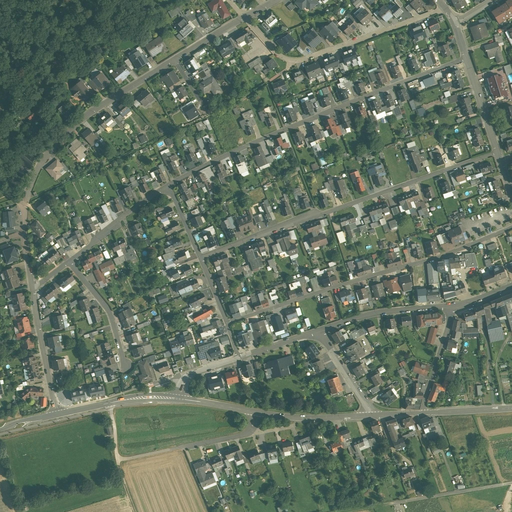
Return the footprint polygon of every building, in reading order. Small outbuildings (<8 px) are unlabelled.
[(230,15),(220,0),(215,0),(208,5),(212,11),(217,9),(223,19),(230,15)] [(298,0),(296,3),(302,10),(307,5),(311,9),(316,5),(312,0),(311,0),(298,0)] [(361,0),(357,0),(353,4),(357,9),(363,3),(361,0)] [(408,0),(411,3),(410,4),(414,9),(416,11),(420,8),(420,9),(424,5),(422,3),(422,2),(420,0),(408,0)] [(452,0),(453,0),(452,1),(457,9),(461,7),(461,8),(462,8),(464,8),(464,7),(463,6),(466,5),(463,0),(452,0)] [(414,9),(410,4),(405,8),(410,13),(414,9)] [(511,12),(506,4),(500,7),(498,6),(498,8),(498,9),(492,12),(492,13),(499,23),(511,15),(511,12)] [(389,11),(396,18),(402,13),(396,5),(389,11)] [(178,6),(168,12),(171,17),(181,12),(178,6)] [(393,15),(385,6),(380,10),(382,11),(378,14),(383,19),(385,22),(393,15)] [(365,10),(356,18),(363,26),(373,18),(365,10)] [(206,13),(198,18),(205,29),(213,24),(206,13)] [(274,19),(269,13),(262,19),(264,22),(267,26),(274,19)] [(355,21),(349,14),(347,16),(349,19),(352,23),(355,21)] [(187,23),(184,19),(183,19),(177,25),(181,28),(179,31),(184,37),(193,29),(187,23)] [(352,23),(349,19),(345,23),(352,32),(357,28),(352,23)] [(436,20),(428,23),(429,27),(431,31),(439,28),(436,20)] [(270,29),(264,22),(262,24),(268,31),(270,29)] [(333,23),(329,26),(336,33),(339,30),(336,26),(333,23)] [(352,32),(345,23),(340,27),(344,30),(348,35),(352,32)] [(479,25),(471,27),(474,35),(473,35),(475,41),(488,37),(484,24),(483,23),(479,25)] [(340,27),(338,24),(336,26),(339,30),(341,32),(344,30),(340,27)] [(329,26),(326,28),(321,31),(321,32),(325,36),(329,41),(330,41),(332,39),(332,38),(331,38),(333,37),(334,37),(337,35),(337,34),(336,33),(329,26)] [(416,41),(426,38),(423,31),(422,26),(411,30),(412,31),(414,37),(416,41)] [(245,29),(240,32),(234,36),(237,41),(239,44),(245,40),(247,43),(251,41),(245,29)] [(313,32),(309,36),(317,45),(322,42),(313,32)] [(277,42),(287,53),(290,50),(291,51),(294,49),(293,48),(297,44),(289,35),(285,38),(277,42)] [(313,49),(317,45),(309,36),(304,39),(307,42),(313,49)] [(501,36),(494,38),(496,43),(497,42),(498,44),(503,43),(501,36)] [(156,42),(147,48),(150,54),(151,53),(153,56),(157,54),(156,52),(161,49),(163,53),(167,51),(166,48),(160,38),(155,40),(156,42)] [(229,42),(218,48),(222,55),(233,48),(231,44),(229,42)] [(496,43),(484,47),(486,52),(486,51),(489,59),(495,56),(497,64),(503,62),(500,52),(500,51),(499,47),(498,44),(497,42),(496,43)] [(446,45),(440,48),(441,51),(443,58),(450,56),(447,49),(446,45)] [(192,54),(194,57),(205,53),(203,49),(192,54)] [(353,50),(348,52),(352,63),(358,61),(356,58),(353,50)] [(138,52),(130,57),(137,69),(146,64),(140,55),(138,52)] [(348,52),(342,54),(345,62),(346,65),(352,63),(348,52)] [(430,53),(424,55),(428,66),(434,63),(430,53)] [(335,56),(329,59),(334,70),(340,67),(339,65),(335,56)] [(259,63),(262,62),(259,57),(248,64),(250,69),(253,67),(259,63)] [(199,69),(192,59),(185,64),(191,74),(196,72),(199,69)] [(273,59),(264,65),(266,68),(268,66),(269,68),(271,71),(277,66),(273,59)] [(329,59),(324,61),(326,67),(328,72),(334,70),(329,59)] [(412,60),(408,62),(412,72),(419,69),(415,59),(412,60)] [(263,70),(259,63),(253,67),(257,73),(263,70)] [(320,70),(317,63),(313,64),(314,65),(311,66),(316,77),(322,75),(320,70)] [(132,70),(126,64),(123,67),(126,70),(129,73),(132,70)] [(206,65),(199,69),(196,72),(197,74),(203,70),(207,68),(206,65)] [(316,77),(311,66),(309,67),(309,66),(305,67),(308,75),(310,79),(316,77)] [(397,66),(390,69),(394,79),(401,76),(397,66)] [(119,68),(115,71),(116,72),(112,75),(118,83),(121,81),(122,82),(125,79),(124,78),(129,74),(129,73),(126,70),(123,67),(120,69),(119,68)] [(203,70),(197,74),(201,80),(203,78),(207,76),(203,70)] [(377,70),(369,73),(370,76),(372,82),(377,80),(375,75),(381,72),(380,70),(377,71),(377,70)] [(458,70),(450,73),(452,78),(453,81),(461,78),(458,70)] [(173,71),(162,78),(169,88),(179,82),(180,82),(173,71)] [(300,71),(293,74),(296,83),(301,81),(300,80),(303,79),(300,72),(300,71)] [(381,72),(375,75),(377,80),(379,85),(385,83),(381,72)] [(101,73),(91,81),(94,84),(93,84),(96,88),(97,87),(100,91),(106,87),(105,85),(108,82),(101,73)] [(497,75),(491,77),(491,78),(488,79),(490,86),(489,87),(489,88),(491,94),(493,94),(495,102),(498,101),(499,102),(505,100),(504,97),(508,96),(506,90),(505,91),(502,80),(503,80),(502,76),(498,77),(497,75)] [(205,81),(199,85),(203,93),(212,88),(217,95),(222,92),(213,77),(208,79),(205,81)] [(433,77),(423,81),(425,87),(435,83),(433,77)] [(461,78),(453,81),(454,85),(456,89),(464,86),(461,78)] [(90,79),(87,81),(87,82),(94,90),(96,88),(93,84),(94,84),(91,81),(90,79)] [(284,81),(273,86),(276,93),(279,92),(280,94),(284,92),(283,90),(286,89),(284,82),(284,81)] [(81,82),(73,88),(75,91),(72,93),(76,98),(79,95),(84,101),(88,98),(87,98),(91,94),(83,85),(81,82)] [(179,82),(169,88),(170,91),(175,88),(181,84),(179,82)] [(363,82),(355,86),(358,94),(365,91),(364,87),(365,87),(363,82)] [(177,90),(175,91),(175,92),(181,100),(188,95),(182,87),(177,90)] [(345,87),(336,91),(340,101),(348,98),(346,94),(348,94),(346,89),(345,87)] [(404,89),(398,92),(401,100),(402,102),(408,100),(407,96),(404,89)] [(147,90),(145,92),(142,92),(142,95),(141,96),(140,96),(137,98),(138,99),(142,103),(143,105),(146,103),(149,103),(154,99),(150,95),(151,93),(149,93),(147,90)] [(390,95),(383,97),(387,106),(387,108),(394,105),(390,95)] [(326,97),(320,100),(323,108),(330,105),(329,102),(330,101),(328,96),(326,97)] [(468,98),(459,101),(462,109),(470,106),(468,98)] [(138,99),(132,103),(136,108),(142,103),(138,99)] [(417,99),(413,100),(415,107),(422,104),(420,99),(417,100),(417,99)] [(377,100),(369,103),(372,109),(374,114),(377,113),(377,114),(382,112),(380,109),(382,108),(380,103),(378,104),(377,100)] [(58,102),(51,108),(55,112),(58,110),(62,106),(58,102)] [(130,111),(124,103),(117,108),(121,114),(123,116),(130,111)] [(188,107),(183,110),(184,110),(189,118),(194,115),(195,117),(199,114),(193,104),(188,107)] [(311,104),(302,107),(306,115),(313,113),(311,109),(312,108),(311,104)] [(66,111),(62,106),(58,110),(63,115),(66,111)] [(362,106),(355,109),(358,117),(367,114),(365,110),(364,110),(362,106)] [(395,108),(393,109),(397,120),(403,118),(402,115),(399,106),(395,108)] [(470,106),(462,109),(465,117),(473,115),(470,106)] [(36,107),(27,115),(32,120),(34,118),(36,120),(39,117),(38,115),(40,113),(36,107)] [(292,109),(288,111),(288,113),(285,114),(288,122),(295,120),(294,116),(295,115),(295,114),(292,109)] [(372,109),(367,111),(372,122),(377,120),(374,114),(372,109)] [(245,120),(246,123),(249,121),(248,119),(253,117),(254,116),(252,110),(242,114),(244,120),(245,120)] [(264,110),(259,113),(263,122),(265,121),(265,120),(268,119),(266,114),(264,110)] [(108,113),(98,121),(101,124),(105,129),(105,128),(110,124),(113,127),(116,124),(117,124),(114,121),(108,113)] [(348,117),(346,113),(339,116),(342,124),(344,129),(353,125),(349,116),(348,117)] [(121,114),(116,118),(117,118),(120,122),(125,118),(123,116),(121,114)] [(268,119),(265,120),(265,121),(268,128),(275,125),(272,118),(271,118),(268,119)] [(331,119),(324,122),(327,130),(334,127),(336,127),(334,122),(333,123),(331,119)] [(245,129),(251,126),(249,121),(246,123),(245,120),(244,120),(240,122),(243,130),(245,129)] [(195,125),(199,132),(204,129),(201,122),(195,125)] [(317,129),(316,125),(308,128),(312,136),(314,141),(322,138),(319,128),(317,129)] [(251,126),(245,129),(248,136),(255,133),(251,126)] [(334,127),(327,130),(330,136),(337,133),(334,127)] [(478,128),(469,131),(471,135),(472,139),(480,136),(478,128)] [(89,129),(82,135),(88,141),(91,145),(98,140),(98,139),(95,136),(94,135),(94,134),(93,133),(93,134),(89,129)] [(300,132),(293,135),(296,143),(301,141),(304,140),(305,139),(303,135),(301,136),(300,132)] [(480,136),(472,139),(475,148),(483,145),(480,136)] [(212,144),(214,143),(212,138),(203,142),(201,138),(197,141),(201,149),(205,147),(212,144)] [(280,138),(273,141),(277,148),(279,146),(283,145),(283,144),(280,138)] [(77,139),(71,144),(73,146),(70,149),(71,151),(69,153),(71,156),(74,153),(76,157),(77,156),(77,157),(78,156),(81,159),(86,156),(83,152),(86,150),(77,139)] [(212,144),(205,147),(206,149),(209,154),(215,151),(212,144)] [(260,146),(254,149),(257,156),(263,153),(260,146)] [(416,146),(406,149),(408,155),(407,155),(411,166),(412,166),(415,172),(421,170),(419,163),(418,163),(416,155),(419,154),(416,146)] [(193,147),(184,151),(186,156),(193,153),(195,152),(193,147)] [(26,149),(22,154),(32,162),(36,157),(30,152),(27,150),(26,149)] [(278,153),(276,149),(270,151),(273,160),(275,159),(275,156),(278,155),(278,153)] [(438,149),(429,153),(431,160),(434,158),(433,156),(440,154),(438,149)] [(457,150),(449,153),(452,161),(460,158),(457,150)] [(193,153),(186,156),(189,163),(196,160),(193,153)] [(257,156),(255,157),(259,167),(265,165),(264,164),(268,162),(266,158),(265,158),(263,153),(257,156)] [(20,161),(28,168),(33,163),(32,162),(22,154),(18,159),(20,161)] [(161,156),(166,165),(173,162),(171,157),(168,158),(166,154),(161,156)] [(440,154),(433,156),(434,158),(437,166),(444,164),(440,154)] [(241,155),(234,158),(237,165),(244,162),(241,155)] [(57,161),(47,169),(52,176),(53,176),(56,179),(61,175),(58,172),(63,168),(63,167),(60,164),(57,161)] [(170,164),(167,165),(170,172),(177,169),(174,162),(173,162),(170,164)] [(237,165),(236,166),(240,174),(248,171),(244,162),(237,165)] [(312,171),(318,168),(316,162),(310,165),(312,171)] [(490,163),(479,167),(480,171),(481,173),(492,170),(490,163)] [(225,171),(221,164),(215,167),(217,171),(218,174),(221,173),(224,171),(225,171)] [(13,172),(22,179),(26,174),(18,167),(16,166),(15,165),(11,170),(13,172)] [(373,175),(374,179),(381,176),(384,175),(381,166),(371,170),(370,168),(367,169),(369,177),(373,175)] [(160,169),(150,174),(152,178),(156,177),(162,174),(160,169)] [(462,170),(454,173),(455,176),(457,182),(459,181),(465,179),(462,170)] [(355,185),(362,183),(358,171),(350,174),(354,184),(354,183),(355,185)] [(22,179),(13,172),(9,176),(10,178),(12,179),(20,186),(24,181),(22,179)] [(202,173),(196,177),(199,183),(206,180),(202,173)] [(162,174),(156,177),(159,184),(166,181),(162,174)] [(149,180),(147,175),(137,180),(138,182),(140,181),(143,185),(146,184),(145,182),(149,180)] [(381,176),(374,179),(377,186),(384,183),(381,176)] [(455,176),(451,178),(454,186),(460,184),(459,181),(457,182),(455,176)] [(206,180),(199,183),(204,193),(207,191),(207,190),(212,187),(210,184),(208,185),(206,180)] [(334,183),(333,183),(336,189),(339,199),(346,196),(343,190),(345,189),(342,180),(334,183)] [(496,180),(488,183),(491,191),(499,189),(496,180)] [(447,181),(440,184),(444,194),(451,192),(447,181)] [(143,185),(140,187),(143,194),(149,190),(146,183),(146,184),(143,185)] [(184,183),(177,186),(181,193),(184,192),(187,190),(187,189),(184,183)] [(362,183),(355,185),(358,193),(365,190),(362,183)] [(129,187),(125,189),(130,200),(135,198),(132,192),(129,187)] [(431,187),(424,189),(428,199),(435,197),(431,187)] [(130,200),(125,189),(120,191),(122,196),(125,202),(130,200)] [(499,189),(491,191),(494,199),(502,197),(499,189)] [(184,192),(181,193),(182,195),(181,196),(183,200),(184,199),(185,202),(192,198),(190,194),(190,195),(186,196),(184,192)] [(417,192),(411,194),(413,201),(420,199),(417,192)] [(411,194),(404,196),(407,203),(410,202),(413,201),(411,194)] [(404,196),(398,198),(400,206),(403,205),(407,203),(404,196)] [(192,198),(185,202),(189,208),(190,207),(195,204),(192,198)] [(322,200),(319,201),(322,208),(329,206),(326,198),(326,199),(322,200)] [(304,202),(301,203),(303,210),(310,207),(308,200),(307,200),(304,202)] [(43,202),(36,208),(43,215),(50,210),(43,202)] [(386,202),(381,204),(384,211),(384,213),(389,212),(386,202)] [(115,205),(112,206),(115,213),(122,210),(121,208),(119,203),(118,203),(115,205)] [(381,204),(374,206),(377,214),(379,220),(382,219),(380,213),(384,211),(381,204)] [(374,206),(368,209),(371,216),(374,215),(377,214),(374,206)] [(284,208),(281,209),(284,216),(291,214),(288,207),(284,208)] [(397,207),(391,209),(393,215),(399,213),(397,207)] [(164,211),(165,214),(167,217),(167,218),(174,215),(171,208),(164,211)] [(6,212),(3,213),(4,223),(7,223),(7,227),(14,227),(15,226),(14,212),(12,212),(6,212)] [(101,215),(98,217),(102,224),(108,221),(106,215),(105,214),(101,215)] [(265,215),(262,216),(265,223),(272,220),(269,214),(265,215)] [(353,230),(356,228),(354,222),(355,222),(353,214),(346,217),(348,224),(351,230),(353,230)] [(259,215),(253,217),(256,224),(261,221),(259,215)] [(199,216),(191,219),(195,228),(203,225),(199,216)] [(249,216),(243,219),(248,230),(254,228),(251,219),(249,216)] [(232,217),(227,219),(227,220),(228,223),(228,222),(232,229),(236,227),(235,226),(234,223),(232,217)] [(346,217),(339,219),(342,227),(345,225),(348,224),(346,217)] [(237,221),(238,224),(242,233),(248,230),(243,219),(237,221)] [(168,220),(162,223),(166,231),(167,230),(171,228),(170,225),(171,225),(168,220)] [(227,220),(221,223),(225,232),(232,229),(228,222),(228,223),(227,220)] [(395,220),(388,222),(391,229),(397,226),(395,220)] [(319,221),(313,223),(317,237),(320,236),(318,229),(322,228),(319,221)] [(45,233),(37,222),(34,224),(34,225),(32,227),(32,228),(35,232),(38,236),(39,236),(40,237),(45,233)] [(171,225),(170,225),(171,228),(173,231),(173,232),(180,229),(177,222),(171,225)] [(93,223),(87,226),(88,229),(90,233),(96,230),(94,226),(93,223)] [(313,223),(306,226),(309,233),(311,232),(314,238),(317,237),(313,223)] [(139,224),(135,225),(135,226),(130,228),(134,237),(140,234),(141,234),(142,234),(143,232),(143,230),(142,230),(139,224)] [(365,225),(359,227),(360,230),(361,233),(367,231),(365,225)] [(451,231),(448,232),(452,241),(453,245),(464,240),(461,233),(459,227),(458,228),(451,231)] [(202,231),(204,235),(203,235),(204,237),(205,240),(206,241),(213,238),(212,235),(210,232),(208,228),(202,231)] [(232,229),(225,232),(228,239),(235,236),(232,229)] [(79,230),(72,234),(73,237),(74,240),(82,237),(79,230)] [(288,232),(282,234),(286,248),(290,247),(289,246),(287,240),(291,239),(288,232)] [(446,233),(440,235),(444,244),(452,241),(448,232),(446,233)] [(72,234),(64,237),(67,244),(69,243),(67,240),(73,237),(72,234)] [(282,234),(275,237),(278,244),(281,243),(283,249),(286,248),(282,234)] [(320,236),(317,237),(320,245),(324,244),(324,245),(328,244),(324,234),(320,236)] [(82,237),(74,240),(76,243),(77,246),(84,243),(82,237)] [(317,237),(314,238),(310,239),(310,240),(313,248),(320,245),(317,237)] [(179,238),(172,241),(173,244),(174,247),(181,245),(179,238)] [(213,238),(206,241),(209,248),(216,245),(213,238)] [(124,239),(118,242),(121,249),(124,248),(127,246),(124,239)] [(263,241),(257,243),(260,250),(261,253),(267,251),(263,241)] [(435,241),(425,244),(428,255),(438,252),(435,241)] [(118,242),(111,245),(115,252),(118,251),(121,249),(118,242)] [(8,243),(0,246),(3,252),(4,252),(10,249),(8,243)] [(257,243),(251,245),(256,259),(258,258),(258,257),(256,251),(260,250),(257,243)] [(278,244),(276,244),(278,251),(279,254),(287,251),(286,248),(283,249),(281,243),(278,244)] [(495,243),(487,246),(489,251),(497,248),(495,243)] [(251,245),(244,248),(247,255),(250,254),(253,260),(256,259),(251,245)] [(294,245),(289,246),(290,247),(286,248),(289,256),(297,253),(294,245)] [(398,247),(393,249),(390,250),(391,253),(394,252),(396,258),(399,257),(399,258),(401,257),(398,247)] [(416,247),(412,248),(413,251),(415,258),(422,256),(420,247),(416,247)] [(10,249),(4,252),(7,258),(5,259),(7,264),(12,262),(12,261),(18,259),(17,255),(18,255),(17,251),(15,251),(14,248),(10,249)] [(127,253),(124,255),(126,259),(127,263),(130,261),(131,265),(138,261),(137,258),(134,250),(132,251),(131,249),(127,251),(128,253),(127,253)] [(55,250),(49,254),(54,261),(60,256),(55,250)] [(100,250),(94,253),(97,260),(100,259),(103,257),(100,250)] [(187,259),(184,252),(177,255),(175,255),(174,251),(163,255),(165,262),(167,261),(168,262),(173,260),(174,264),(175,263),(187,259)] [(94,253),(87,256),(89,260),(90,263),(94,262),(97,260),(94,253)] [(474,253),(464,254),(465,262),(463,262),(463,267),(464,269),(478,267),(474,253)] [(49,254),(44,259),(49,265),(54,261),(49,254)] [(226,254),(220,256),(222,263),(226,262),(229,261),(226,254)] [(256,259),(253,260),(250,254),(247,255),(249,261),(250,261),(253,270),(259,268),(259,267),(256,259)] [(124,255),(120,256),(113,260),(116,266),(125,262),(124,260),(126,259),(124,255)] [(220,256),(213,259),(216,266),(219,265),(222,263),(220,256)] [(396,258),(393,259),(395,267),(401,265),(399,258),(399,257),(396,258)] [(459,257),(453,257),(453,259),(449,260),(450,265),(450,269),(455,268),(460,267),(459,257)] [(273,259),(267,261),(269,266),(272,265),(273,267),(276,266),(273,259)] [(393,259),(389,260),(386,261),(388,269),(395,267),(393,259)] [(89,260),(82,263),(85,270),(92,267),(90,263),(89,260)] [(111,260),(102,265),(99,266),(100,268),(100,269),(101,268),(103,274),(115,268),(111,260)] [(444,261),(436,262),(436,263),(437,272),(445,271),(444,265),(444,261)] [(429,284),(439,283),(437,272),(436,263),(427,264),(429,284)] [(249,265),(244,267),(244,266),(241,267),(245,278),(252,275),(249,265)] [(186,275),(192,272),(189,266),(176,272),(175,270),(171,272),(174,280),(180,277),(178,274),(179,274),(184,272),(185,275),(186,275)] [(366,267),(363,268),(365,275),(371,273),(369,266),(366,267)] [(502,267),(493,270),(494,273),(496,281),(506,277),(502,267)] [(96,271),(94,271),(97,277),(103,274),(101,268),(100,269),(100,268),(96,271)] [(359,269),(356,270),(358,277),(365,275),(363,268),(359,269)] [(2,273),(1,273),(2,274),(1,274),(2,277),(3,277),(4,281),(16,277),(13,269),(8,271),(2,273)] [(69,273),(64,277),(69,284),(75,280),(69,273)] [(103,274),(97,277),(99,282),(105,279),(103,274)] [(482,277),(481,277),(484,285),(493,282),(490,274),(489,274),(482,277)] [(332,277),(329,279),(331,286),(338,283),(336,276),(332,277)] [(408,276),(401,278),(403,284),(404,291),(410,290),(408,281),(410,280),(408,276)] [(16,277),(4,281),(6,286),(6,288),(7,289),(7,290),(14,287),(19,285),(16,277)] [(64,277),(58,282),(64,288),(69,284),(64,277)] [(220,278),(217,280),(221,292),(229,290),(224,277),(220,278)] [(326,280),(322,281),(325,288),(331,286),(329,279),(326,280)] [(395,279),(386,281),(388,287),(389,293),(398,291),(397,286),(395,280),(395,279)] [(192,290),(199,287),(196,280),(189,283),(189,281),(177,287),(181,294),(186,292),(192,290)] [(457,285),(453,287),(456,296),(466,292),(463,282),(459,283),(459,285),(457,285)] [(439,283),(429,284),(429,287),(426,288),(425,289),(427,301),(440,300),(439,283)] [(380,284),(372,286),(375,298),(384,296),(380,284)] [(54,285),(48,290),(54,297),(59,292),(54,285)] [(453,287),(447,288),(442,288),(444,299),(456,296),(453,287)] [(298,289),(294,290),(297,297),(304,295),(301,288),(298,289)] [(365,288),(357,291),(360,300),(368,298),(367,294),(365,288)] [(419,302),(427,301),(425,289),(417,290),(419,302)] [(48,290),(43,294),(48,301),(54,297),(48,290)] [(291,291),(288,292),(290,299),(297,297),(294,290),(291,291)] [(349,291),(339,294),(342,302),(348,300),(348,302),(352,300),(351,297),(349,292),(349,291)] [(511,293),(501,298),(504,305),(507,304),(508,304),(509,303),(511,301),(511,293)] [(23,294),(18,295),(17,294),(15,295),(15,296),(14,296),(12,296),(14,304),(25,301),(23,294)] [(166,294),(157,296),(158,303),(167,301),(166,294)] [(203,294),(196,297),(189,301),(192,307),(199,304),(206,300),(203,294)] [(329,297),(321,300),(323,305),(331,303),(329,297)] [(88,298),(79,301),(83,312),(89,310),(92,309),(88,298)] [(501,298),(490,303),(492,307),(495,306),(496,309),(504,306),(504,305),(501,298)] [(264,300),(260,301),(263,309),(269,306),(267,299),(264,300)] [(25,301),(14,304),(16,311),(16,312),(18,311),(19,312),(21,311),(21,310),(26,309),(25,301)] [(257,302),(254,304),(256,311),(263,309),(260,301),(257,302)] [(129,302),(123,306),(125,310),(130,309),(132,308),(129,302)] [(199,304),(192,307),(184,310),(185,312),(190,311),(192,311),(196,309),(201,307),(199,304)] [(486,304),(483,306),(484,315),(487,326),(491,326),(488,309),(486,304)] [(333,305),(323,309),(327,320),(337,317),(333,305)] [(483,306),(474,309),(474,310),(476,317),(477,317),(480,316),(484,315),(483,306)] [(504,306),(496,309),(499,317),(507,315),(504,306)] [(203,310),(202,310),(206,317),(210,315),(212,313),(209,307),(203,310)] [(92,309),(89,310),(91,317),(100,314),(97,308),(92,309)] [(125,310),(119,313),(122,321),(133,316),(130,309),(125,310)] [(238,309),(231,311),(234,318),(241,316),(238,309)] [(295,309),(286,312),(288,317),(289,320),(297,317),(295,309)] [(198,313),(194,315),(192,316),(195,320),(200,318),(201,319),(206,317),(202,310),(198,313)] [(474,310),(463,314),(466,322),(477,319),(476,317),(474,310)] [(100,314),(91,317),(93,324),(102,321),(100,314)] [(419,316),(417,316),(417,323),(418,327),(418,328),(425,328),(424,326),(429,325),(430,326),(431,326),(431,325),(440,324),(440,320),(441,320),(441,319),(442,318),(441,316),(440,315),(439,315),(437,314),(423,315),(422,315),(420,315),(419,316)] [(133,316),(122,321),(126,329),(136,324),(133,316)] [(274,318),(270,319),(271,321),(275,333),(284,330),(283,325),(279,316),(274,318)] [(21,319),(17,320),(18,326),(29,324),(28,317),(21,319)] [(410,317),(401,318),(402,323),(402,326),(408,326),(411,325),(410,317)] [(136,325),(138,329),(152,323),(151,319),(136,325)] [(394,319),(386,320),(387,329),(393,328),(395,327),(394,319)] [(220,320),(212,322),(213,326),(214,329),(222,327),(220,320)] [(271,336),(266,320),(252,325),(255,332),(257,338),(261,337),(262,339),(271,336)] [(63,322),(55,324),(56,330),(64,328),(63,322)] [(373,322),(366,325),(369,333),(376,330),(373,322)] [(491,326),(487,326),(488,335),(502,331),(500,323),(491,326)] [(29,324),(18,326),(20,333),(24,333),(30,331),(29,324)] [(222,327),(214,329),(217,336),(224,333),(222,327)] [(431,327),(427,343),(432,345),(437,329),(431,327)] [(362,328),(356,332),(359,337),(365,334),(362,328)] [(203,333),(200,334),(202,338),(214,334),(215,336),(217,336),(214,329),(203,333)] [(339,331),(331,335),(336,344),(344,340),(339,331)] [(502,331),(488,335),(490,340),(503,337),(502,331)] [(246,333),(237,336),(241,348),(250,345),(250,344),(249,341),(246,333)] [(136,334),(127,337),(130,345),(137,342),(138,342),(136,334)] [(192,335),(184,337),(187,345),(195,343),(192,335)] [(57,337),(48,339),(50,348),(60,346),(59,342),(57,337)] [(184,337),(177,339),(180,348),(187,345),(184,337)] [(26,340),(22,341),(24,349),(34,347),(32,338),(26,340)] [(176,340),(169,342),(174,355),(180,353),(176,340)] [(457,342),(448,340),(447,347),(453,348),(456,349),(456,348),(457,342)] [(218,341),(198,347),(200,352),(205,350),(208,358),(208,360),(212,359),(209,349),(210,349),(218,346),(219,345),(218,341)] [(109,342),(100,345),(103,352),(111,349),(109,342)] [(357,342),(344,349),(352,362),(365,355),(357,342)] [(313,344),(305,350),(306,351),(309,355),(312,359),(314,358),(320,354),(313,344)] [(210,349),(209,349),(212,359),(222,356),(218,346),(210,349)] [(138,348),(132,350),(135,358),(145,354),(143,347),(138,348)] [(111,349),(103,352),(105,359),(113,356),(111,349)] [(208,358),(205,350),(200,352),(198,353),(200,361),(208,358)] [(113,356),(105,359),(107,366),(115,363),(113,356)] [(29,359),(24,360),(26,366),(27,366),(36,364),(35,357),(29,359)] [(292,358),(285,359),(287,366),(294,364),(292,358)] [(65,367),(63,359),(53,361),(55,371),(61,370),(66,368),(65,367)] [(285,359),(275,362),(275,361),(269,362),(271,368),(272,374),(277,372),(278,374),(283,373),(283,375),(289,373),(287,366),(285,359)] [(320,360),(312,364),(316,373),(324,369),(320,360)] [(455,364),(445,360),(441,373),(451,376),(453,371),(455,364)] [(144,362),(139,363),(143,375),(139,376),(141,382),(152,378),(148,364),(147,361),(144,362)] [(167,362),(157,365),(160,373),(170,370),(167,362)] [(429,367),(417,363),(415,367),(416,367),(414,372),(421,374),(426,376),(429,367)] [(36,364),(27,366),(28,373),(39,370),(37,364),(36,364)] [(251,365),(242,367),(242,368),(244,374),(244,376),(248,375),(248,377),(254,376),(254,375),(252,370),(251,365)] [(360,365),(352,370),(357,377),(365,373),(365,374),(368,373),(365,368),(363,369),(360,365)] [(403,369),(398,372),(401,377),(407,373),(404,368),(403,369)] [(39,370),(28,373),(29,379),(34,378),(40,377),(39,370)] [(113,370),(105,373),(108,382),(115,379),(113,374),(114,374),(113,370)] [(230,372),(229,374),(228,373),(227,373),(226,375),(227,381),(228,384),(238,382),(235,371),(230,372)] [(337,374),(326,378),(328,381),(332,393),(330,393),(331,395),(332,395),(332,397),(336,395),(336,393),(343,391),(337,374)] [(378,374),(371,378),(376,387),(377,386),(383,383),(378,374)] [(426,376),(421,374),(419,375),(417,381),(418,381),(424,383),(426,376)] [(63,376),(57,378),(59,386),(68,384),(66,375),(63,376)] [(217,389),(223,387),(222,385),(220,376),(220,375),(214,377),(217,389)] [(212,390),(217,389),(214,377),(208,378),(210,384),(212,390)] [(442,386),(441,385),(440,390),(445,392),(448,382),(444,380),(442,386)] [(424,383),(418,381),(417,383),(414,383),(414,392),(414,398),(417,399),(422,399),(423,399),(423,394),(424,394),(426,384),(423,384),(424,383)] [(441,385),(434,384),(431,392),(437,393),(439,390),(440,390),(441,385)] [(98,396),(104,395),(103,386),(96,387),(98,396)] [(376,387),(370,390),(372,394),(379,390),(377,386),(376,387)] [(389,386),(382,391),(384,395),(390,390),(391,391),(392,390),(389,386)] [(92,398),(98,396),(96,387),(90,389),(90,391),(91,397),(92,398)] [(43,389),(28,388),(21,395),(25,400),(29,397),(33,396),(42,396),(43,389)] [(84,390),(78,392),(79,401),(86,399),(84,392),(84,390)] [(384,395),(382,397),(384,399),(384,400),(386,402),(388,405),(396,398),(394,396),(394,395),(393,393),(392,393),(391,391),(390,390),(384,395)] [(78,392),(71,393),(73,402),(79,401),(78,392)] [(431,392),(428,400),(434,402),(437,393),(431,392)] [(419,410),(422,399),(417,399),(417,403),(411,402),(405,402),(405,409),(419,410)] [(411,417),(405,419),(408,425),(408,427),(411,426),(414,425),(411,417)] [(429,420),(428,417),(420,420),(424,430),(428,428),(434,426),(432,419),(429,420)] [(395,419),(386,422),(389,432),(394,431),(392,427),(394,427),(394,425),(397,424),(395,419)] [(405,419),(397,422),(399,429),(408,425),(405,419)] [(377,421),(370,423),(372,431),(377,429),(377,431),(378,433),(380,432),(377,421)] [(348,430),(341,432),(343,438),(344,438),(344,439),(348,438),(350,437),(348,430)] [(309,437),(299,440),(302,448),(304,453),(308,451),(308,449),(313,447),(309,437)] [(398,441),(393,442),(396,449),(406,446),(403,439),(398,441)] [(363,440),(353,443),(353,444),(356,453),(358,452),(360,451),(359,448),(365,445),(363,440)] [(291,442),(282,444),(282,446),(283,452),(284,452),(293,450),(291,442)] [(339,442),(331,445),(334,453),(342,450),(340,443),(339,442)] [(351,445),(347,446),(351,455),(356,453),(353,444),(351,445)] [(275,445),(266,447),(267,452),(268,455),(276,453),(275,445)] [(238,446),(232,448),(235,454),(238,461),(243,459),(238,446)] [(232,448),(224,452),(227,459),(235,456),(235,454),(232,448)] [(257,451),(249,454),(251,462),(260,458),(259,455),(257,451)] [(220,457),(210,461),(211,462),(213,467),(213,469),(219,466),(220,468),(223,466),(222,465),(223,465),(220,457)] [(205,461),(198,464),(198,463),(194,465),(196,470),(197,470),(199,473),(204,471),(208,469),(206,464),(205,461)] [(411,468),(402,471),(405,478),(413,475),(413,474),(411,468)] [(204,471),(199,473),(197,470),(196,470),(202,486),(205,484),(206,485),(215,482),(212,473),(206,476),(204,471)]
